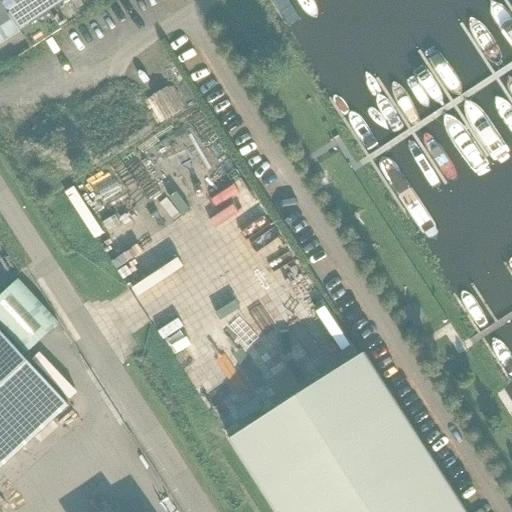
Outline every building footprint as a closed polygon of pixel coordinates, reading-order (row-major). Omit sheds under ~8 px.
[(0,0),(0,35),(14,26),(18,31),(19,31),(29,47),(49,34),(59,27),(49,11),(66,0),(0,0)] [(18,280),(0,296),(0,324),(26,354),(58,324),(18,280)] [(420,326),(414,318),(405,324),(411,333),(420,326)] [(0,511),(0,469),(69,406),(55,391),(0,331),(0,511)] [(274,511),(465,511),(364,354),(229,440),(274,511)] [(138,479),(156,471),(131,422),(114,431),(138,479)]
